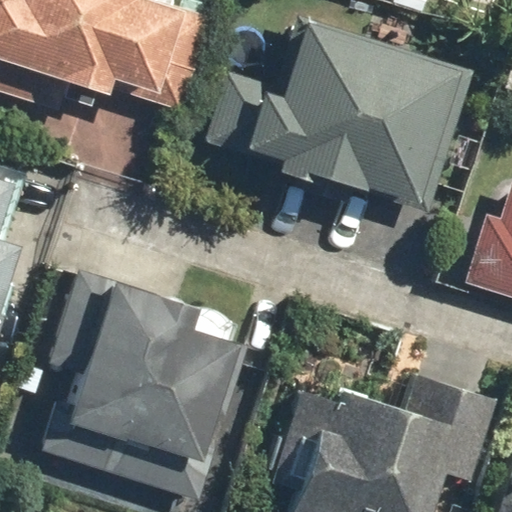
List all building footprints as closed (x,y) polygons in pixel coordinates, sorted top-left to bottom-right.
[(174,105),(203,10),(169,0),(0,0),(0,87),(57,105),(67,72),(174,105)] [(196,137),(423,207),(466,65),(288,11),(267,82),(218,67),(196,137)] [(0,195),(8,171),(0,168),(0,287),(16,238),(0,233),(0,195)] [(458,278),(511,295),(511,178),(506,177),(494,215),(480,211),(458,278)] [(36,445),(193,492),(240,338),(187,322),(194,298),(73,261),(43,359),(61,364),(36,445)] [(285,511),(427,511),(441,469),(466,476),(491,394),(411,370),(402,400),(348,383),(335,427),(313,420),(285,511)] [(511,511),(511,440),(490,511),(511,511)]
